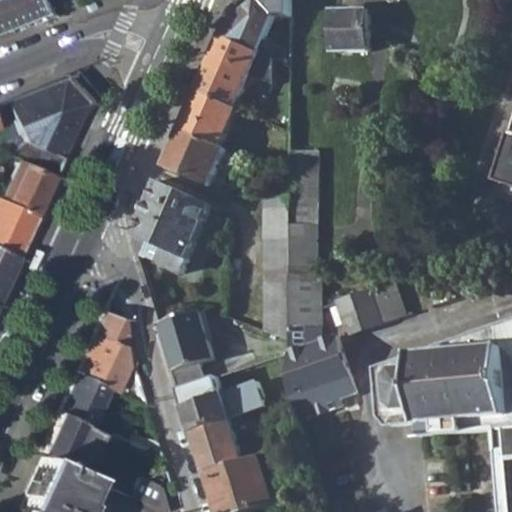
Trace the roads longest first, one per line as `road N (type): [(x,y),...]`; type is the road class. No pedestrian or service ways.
road 1 (residential): [(85,225),(104,238),(129,284),(195,511)]
road 2 (primary): [(85,225),(0,420)]
road 3 (primary): [(165,46),(85,225)]
road 4 (residential): [(0,71),(99,35),(165,46)]
